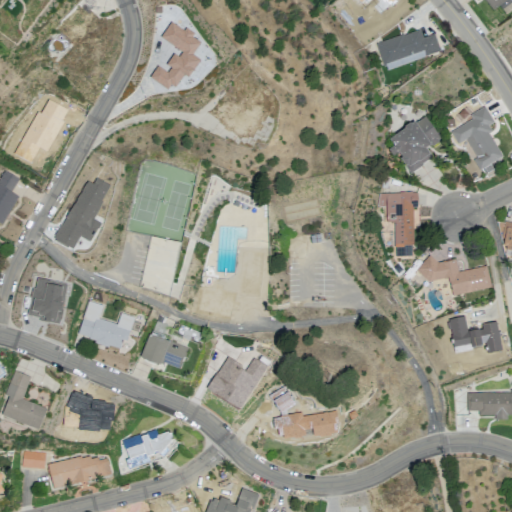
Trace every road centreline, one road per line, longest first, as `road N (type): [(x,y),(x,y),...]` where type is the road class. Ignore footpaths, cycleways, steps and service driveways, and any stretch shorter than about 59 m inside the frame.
road 1 (residential): [(0,339),(181,408),(284,481),(327,488),(450,447),(511,454)]
road 2 (residential): [(2,340),(13,282),(123,86),(136,46),(125,0)]
road 3 (residential): [(71,511),(180,482),(235,450)]
